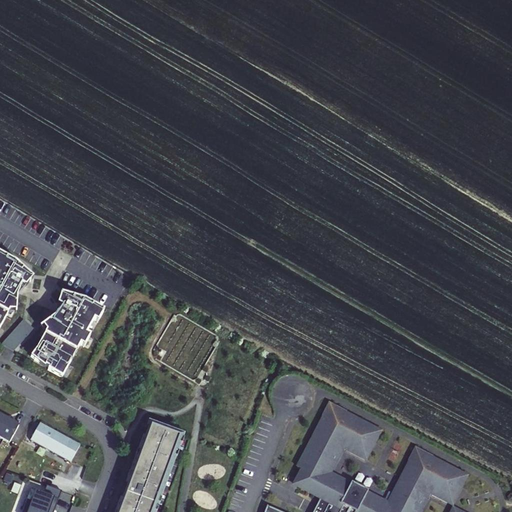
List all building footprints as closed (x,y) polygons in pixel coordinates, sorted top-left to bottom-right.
[(0,342),(11,320),(18,320),(20,323),(19,305),(26,294),(32,295),(38,286),(20,270),(0,260),(0,342)] [(55,376),(69,383),(84,355),(89,357),(96,343),(90,340),(96,330),(102,333),(108,320),(88,306),(66,299),(61,309),(64,314),(59,325),(43,334),(47,334),(50,340),(34,363),(47,371),(55,376)] [(296,472),(304,477),(297,491),(319,503),(314,511),(268,511),(266,511),(265,511),(419,511),(428,496),(451,508),(457,496),(453,494),(455,490),(459,492),(465,480),(430,462),(431,460),(413,451),(406,465),(408,466),(387,508),(366,497),(367,495),(350,487),(349,488),(328,478),(341,452),(364,464),(370,452),(366,450),(369,446),(373,448),(379,436),(344,418),(345,416),(327,407),(319,421),(321,422),(296,472)] [(0,419),(0,441),(9,446),(18,429),(0,419)] [(80,448),(40,426),(30,444),(70,466),(80,448)] [(149,428),(117,511),(154,511),(181,440),(149,428)] [(46,489),(43,497),(58,503),(61,495),(46,489)] [(54,511),(58,503),(43,497),(30,493),(22,511),(54,511)]
